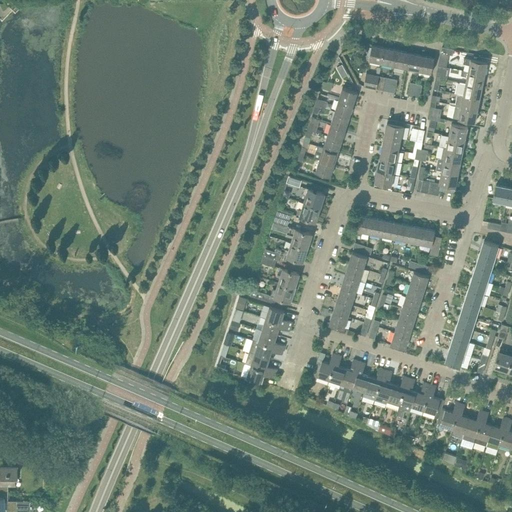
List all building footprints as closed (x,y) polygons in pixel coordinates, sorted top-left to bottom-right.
[(381,62),(385,47),(372,45),(372,47),(369,47),(366,59),(369,59),(369,60),(381,62)] [(394,65),(397,50),(385,47),(381,62),(394,65)] [(442,47),(441,52),(438,65),(447,67),(449,54),(451,55),(452,49),(442,47)] [(406,68),(410,52),(397,50),(394,65),(406,68)] [(419,70),(422,55),(410,52),(406,68),(419,70)] [(435,57),(422,55),(419,70),(432,73),(435,57)] [(470,64),(468,71),(485,74),(487,62),(464,57),(463,63),(470,64)] [(482,86),(485,74),(468,71),(462,70),(461,75),(467,77),(466,82),(482,86)] [(331,90),(336,73),(332,71),(331,74),(327,82),(323,80),(321,87),(331,90)] [(377,88),(379,76),(376,75),(366,73),(364,86),(377,88)] [(389,91),(391,78),(379,76),(377,88),(389,91)] [(397,79),(391,78),(389,91),(395,92),(397,79)] [(413,96),(416,83),(410,82),(407,95),(413,96)] [(480,97),(482,86),(466,82),(466,83),(460,82),(458,93),(480,97)] [(422,84),(416,83),(413,96),(419,97),(422,84)] [(354,104),(357,91),(343,87),(339,99),(354,104)] [(478,109),(480,97),(458,93),(455,105),(478,109)] [(318,98),(315,105),(320,106),(325,108),(327,101),(318,98)] [(350,116),(354,104),(339,99),(335,111),(350,116)] [(475,122),(478,109),(455,105),(453,117),(459,119),(475,122)] [(430,106),(429,112),(440,114),(441,109),(430,106)] [(346,128),(350,116),(335,111),(331,123),(346,128)] [(440,118),(440,114),(429,112),(427,118),(439,121),(445,122),(446,119),(440,118)] [(312,117),(310,122),(308,129),(316,132),(317,129),(320,120),(312,117)] [(387,122),(384,135),(401,138),(404,126),(387,122)] [(342,140),(346,128),(331,123),(327,135),(342,140)] [(468,126),(458,124),(451,123),(449,135),(465,138),(468,126)] [(316,132),(308,129),(306,136),(310,137),(312,131),(316,132)] [(422,142),(423,140),(425,130),(419,129),(416,140),(422,142)] [(338,152),(342,140),(327,135),(323,147),(338,152)] [(399,150),(401,138),(384,135),(382,146),(399,150)] [(463,151),(465,138),(449,135),(446,147),(463,151)] [(334,164),(338,152),(323,147),(318,146),(316,150),(322,152),(319,160),(334,164)] [(396,161),(399,150),(382,146),(380,158),(396,161)] [(461,162),(463,151),(446,147),(444,147),(441,158),(444,159),(461,162)] [(417,166),(419,159),(420,160),(421,154),(416,153),(415,159),(414,158),(413,165),(417,166)] [(394,173),(396,161),(380,158),(377,170),(394,173)] [(458,174),(461,162),(444,159),(441,171),(458,174)] [(330,176),(334,164),(319,160),(316,172),(330,176)] [(391,185),(394,173),(377,170),(375,182),(391,185)] [(456,186),(458,174),(441,171),(439,183),(441,183),(440,190),(452,192),(454,186),(456,186)] [(300,187),(302,179),(289,175),(286,182),(300,187)] [(407,188),(413,190),(415,178),(409,176),(407,188)] [(427,192),(429,181),(423,179),(421,191),(427,192)] [(433,194),(435,182),(429,181),(427,192),(433,194)] [(441,183),(439,183),(435,182),(433,194),(439,195),(440,190),(441,183)] [(506,202),(509,187),(496,184),(493,199),(506,202)] [(305,187),(303,194),(306,195),(304,202),(320,207),(325,193),(305,187)] [(316,221),(320,207),(304,202),(301,209),(298,208),(295,215),(316,221)] [(291,212),(278,208),(276,215),(289,219),(291,212)] [(276,215),(274,222),(283,225),(287,227),(287,225),(289,219),(276,215)] [(369,232),(373,217),(360,215),(356,234),(362,235),(362,231),(369,232)] [(382,235),(385,220),(373,217),(369,232),(382,235)] [(394,238),(397,222),(385,220),(382,235),(394,238)] [(500,230),(501,224),(488,221),(487,227),(500,230)] [(511,232),(511,223),(502,221),(501,224),(500,230),(511,232)] [(407,240),(410,225),(397,222),(394,238),(407,240)] [(419,243),(422,227),(410,225),(407,240),(419,243)] [(312,233),(303,230),(289,226),(287,233),(289,234),(293,235),(291,242),(308,247),(312,233)] [(435,230),(422,227),(419,243),(431,245),(429,253),(438,255),(442,237),(434,235),(435,230)] [(495,257),(499,245),(484,240),(480,253),(495,257)] [(303,261),(308,247),(291,242),(288,249),(285,248),(284,250),(276,248),(275,251),(265,248),(263,255),(276,260),(277,258),(279,258),(280,256),(281,254),(303,261)] [(365,252),(367,246),(355,242),(353,248),(365,252)] [(367,256),(352,251),(349,263),(363,268),(367,256)] [(491,269),(495,257),(480,253),(476,264),(491,269)] [(274,266),(276,260),(263,255),(261,262),(274,266)] [(426,271),(428,266),(415,262),(414,268),(426,271)] [(359,280),(363,268),(349,263),(345,275),(359,280)] [(487,281),(491,269),(476,264),(472,276),(487,281)] [(299,273),(290,270),(279,267),(277,273),(280,275),(278,282),(295,287),(299,273)] [(425,287),(429,275),(414,271),(410,283),(425,287)] [(356,292),(359,280),(345,275),(341,287),(356,292)] [(483,293),(487,281),(472,276),(469,288),(483,293)] [(267,300),(269,294),(257,290),(259,284),(254,282),(250,295),(267,300)] [(290,301),(295,287),(278,282),(276,289),(273,288),(271,295),(279,298),(290,301)] [(421,300),(425,287),(410,283),(406,295),(421,300)] [(352,304),(356,292),(341,287),(337,299),(352,304)] [(479,305),(483,293),(469,288),(465,300),(479,305)] [(417,311),(421,300),(406,295),(402,307),(417,311)] [(240,309),(244,298),(239,296),(235,308),(240,309)] [(348,316),(352,304),(337,299),(333,311),(348,316)] [(476,317),(479,305),(465,300),(461,312),(476,317)] [(507,307),(502,305),(498,304),(496,311),(500,312),(505,313),(507,307)] [(282,318),(284,310),(270,306),(267,315),(266,317),(291,325),(293,321),(282,318)] [(413,324),(417,311),(402,307),(399,319),(413,324)] [(233,316),(232,320),(233,320),(240,323),(243,310),(240,309),(235,308),(233,316)] [(344,329),(348,316),(333,311),(329,324),(344,329)] [(472,329),(476,317),(461,312),(457,325),(472,329)] [(290,330),(291,325),(266,317),(262,329),(277,334),(279,327),(290,330)] [(409,336),(413,324),(399,319),(395,331),(409,336)] [(366,335),(370,323),(364,321),(360,334),(366,335)] [(374,338),(378,326),(373,324),(368,336),(374,338)] [(504,339),(509,326),(502,324),(498,337),(504,339)] [(468,341),(472,329),(457,325),(453,336),(468,341)] [(275,341),(277,334),(262,329),(258,341),(284,349),(285,345),(275,341)] [(405,348),(409,336),(395,331),(391,344),(405,348)] [(490,348),(494,336),(490,335),(486,347),(490,348)] [(464,353),(468,341),(453,336),(450,348),(464,353)] [(226,337),(224,343),(231,346),(233,339),(226,337)] [(282,354),(284,349),(258,341),(253,339),(249,351),(269,358),(272,351),(282,354)] [(487,360),(490,348),(486,347),(485,347),(481,358),(487,360)] [(508,370),(511,356),(511,354),(505,353),(506,349),(500,347),(494,366),(508,370)] [(460,366),(464,353),(450,348),(445,361),(460,366)] [(267,365),(269,358),(249,351),(245,363),(251,365),(276,373),(277,368),(267,365)] [(329,379),(337,354),(333,352),(329,363),(322,360),(321,362),(317,361),(311,379),(316,380),(318,375),(329,379)] [(341,383),(346,368),(339,366),(342,355),(337,354),(329,379),(341,383)] [(483,373),(487,360),(481,358),(477,371),(483,373)] [(353,386),(361,361),(353,359),(351,366),(354,367),(353,370),(346,368),(341,383),(353,386)] [(219,361),(217,367),(225,370),(226,364),(219,361)] [(365,390),(369,375),(362,373),(366,363),(361,361),(353,386),(365,390)] [(275,377),(276,373),(251,365),(247,377),(262,382),(264,374),(275,377)] [(365,390),(363,395),(375,399),(384,369),(380,367),(377,378),(369,375),(365,390)] [(384,369),(375,399),(387,403),(387,402),(389,398),(388,398),(393,383),(386,381),(387,378),(390,379),(393,371),(384,369)] [(399,405),(408,376),(404,375),(400,385),(393,383),(388,398),(389,398),(387,402),(399,405)] [(412,405),(417,391),(409,388),(410,385),(413,386),(415,379),(408,376),(399,405),(396,415),(403,416),(405,409),(410,411),(412,405)] [(424,409),(432,384),(424,381),(421,389),(425,390),(424,393),(417,391),(412,405),(424,409)] [(436,385),(432,384),(424,409),(435,413),(434,415),(439,417),(442,408),(444,399),(433,396),(436,385)] [(453,428),(461,403),(456,401),(453,411),(442,408),(439,417),(437,423),(441,424),(441,425),(453,428)] [(463,438),(469,417),(462,414),(465,404),(461,403),(453,428),(451,434),(463,438)] [(475,442),(484,410),(480,409),(476,419),(469,417),(463,438),(475,442)] [(486,445),(493,424),(486,422),(489,412),(484,410),(475,442),(486,445)] [(500,444),(508,418),(503,416),(500,427),(493,424),(486,445),(498,449),(500,444)] [(511,447),(511,445),(511,430),(509,429),(511,421),(511,418),(508,418),(500,444),(511,447)] [(443,459),(454,464),(456,456),(445,452),(443,459)] [(457,456),(454,464),(460,466),(463,458),(457,456)] [(0,488),(7,489),(7,483),(14,483),(14,476),(16,476),(16,465),(0,464),(0,488)] [(7,500),(7,489),(0,488),(0,511),(3,511),(3,510),(4,510),(16,510),(16,511),(26,511),(27,511),(32,511),(32,501),(32,500),(7,500)]
